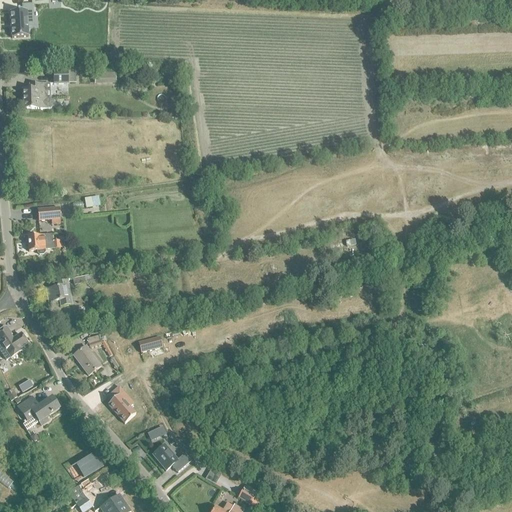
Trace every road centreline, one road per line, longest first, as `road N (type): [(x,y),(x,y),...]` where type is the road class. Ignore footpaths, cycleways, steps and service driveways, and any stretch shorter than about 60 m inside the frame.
road 1 (residential): [(171,511),(70,392),(17,293)]
road 2 (residential): [(17,293),(0,138)]
